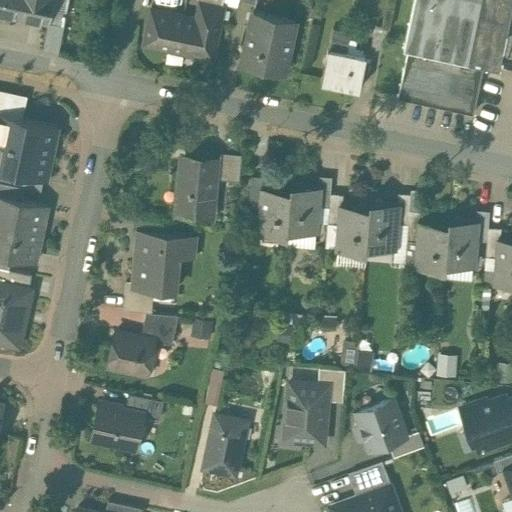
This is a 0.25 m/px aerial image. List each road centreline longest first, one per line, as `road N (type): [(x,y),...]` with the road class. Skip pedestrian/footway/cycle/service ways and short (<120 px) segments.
road 1 (residential): [(511,168),(114,83)]
road 2 (residential): [(54,373),(114,83)]
road 3 (residential): [(37,465),(232,511)]
